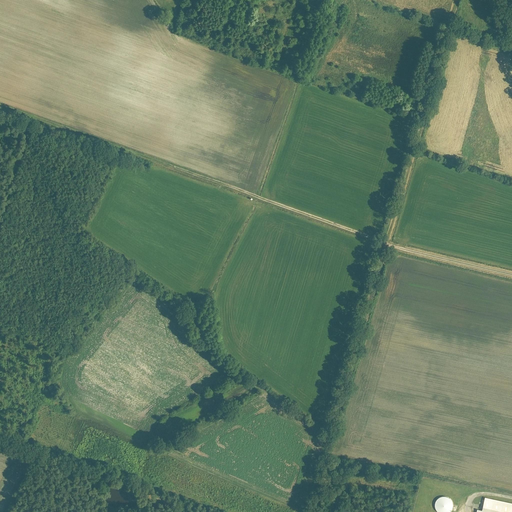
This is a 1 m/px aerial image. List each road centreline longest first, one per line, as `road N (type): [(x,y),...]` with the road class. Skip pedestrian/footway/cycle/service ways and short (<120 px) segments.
road 1 (track): [(327,443),(458,0)]
road 2 (track): [(116,146),(386,245),(511,275)]
